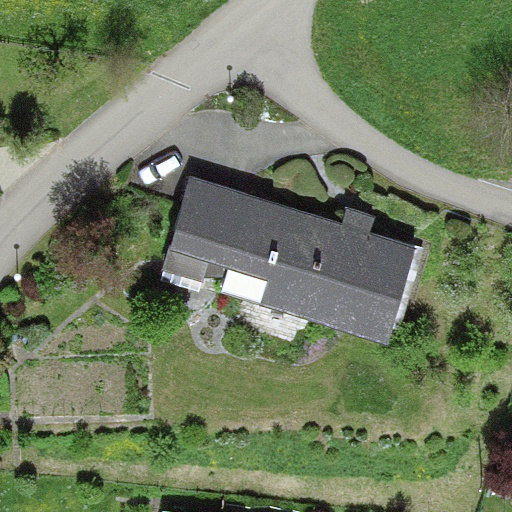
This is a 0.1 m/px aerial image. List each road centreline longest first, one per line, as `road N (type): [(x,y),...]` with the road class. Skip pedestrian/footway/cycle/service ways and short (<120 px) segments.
road 1 (residential): [(0,240),(256,19)]
road 2 (residential): [(511,215),(439,195),(318,111),(256,19)]
